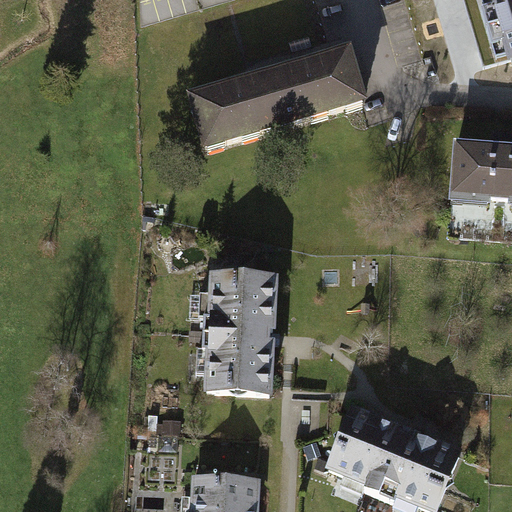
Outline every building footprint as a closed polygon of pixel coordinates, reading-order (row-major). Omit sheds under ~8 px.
[(511,0),(491,0),(511,70),(511,0)] [(309,38),(290,43),(293,54),(312,49),(309,38)] [(306,74),(275,82),(291,139),(368,116),(353,61),(306,74)] [(291,139),(275,82),(237,93),(189,107),(205,163),(291,139)] [(511,147),(503,147),(452,142),(447,200),(453,201),(487,204),(487,199),(506,201),(505,206),(511,206),(511,147)] [(511,206),(505,206),(506,201),(487,199),(487,204),(453,201),(450,235),(511,240),(511,206)] [(283,286),(215,283),(213,330),(205,329),(204,362),(212,362),(210,404),(278,407),(281,346),(283,286)] [(411,443),(359,420),(332,483),(369,498),(366,504),(384,511),(449,511),(468,467),(411,443)] [(162,425),(156,425),(156,436),(181,436),(181,422),(162,421),(162,425)] [(178,437),(158,436),(157,453),(178,454),(178,437)] [(262,511),(263,489),(194,485),(192,511),(262,511)]
